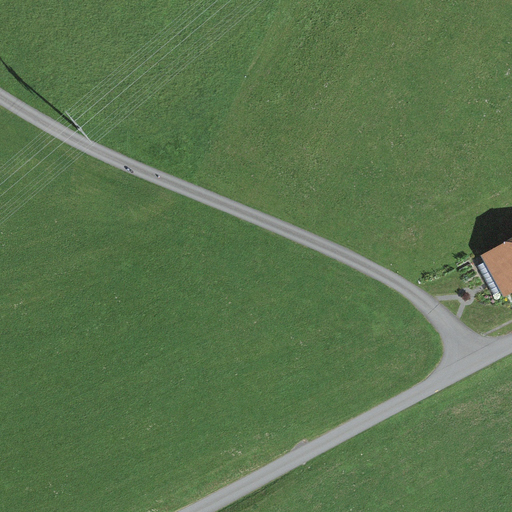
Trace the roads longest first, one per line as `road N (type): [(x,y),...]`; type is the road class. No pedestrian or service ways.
road 1 (track): [(0,101),(55,137),(425,303),(475,363)]
road 2 (unclassified): [(197,511),(511,344)]
